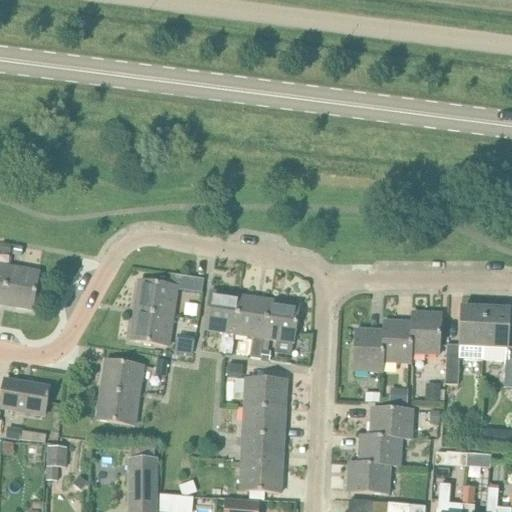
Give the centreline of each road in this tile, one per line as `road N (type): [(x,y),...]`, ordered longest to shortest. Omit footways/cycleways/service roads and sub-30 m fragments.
road 1 (primary): [(511,129),(0,63)]
road 2 (residential): [(326,284),(309,259),(149,232),(119,251),(62,347),(33,355),(0,349)]
road 3 (unclassified): [(511,49),(132,0)]
road 4 (residential): [(315,511),(326,284)]
road 5 (residential): [(511,284),(326,284)]
